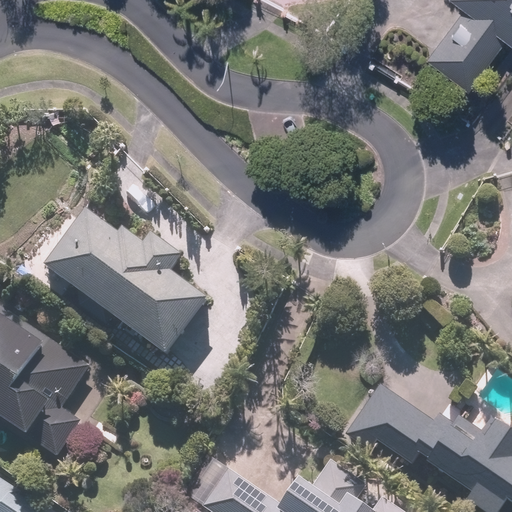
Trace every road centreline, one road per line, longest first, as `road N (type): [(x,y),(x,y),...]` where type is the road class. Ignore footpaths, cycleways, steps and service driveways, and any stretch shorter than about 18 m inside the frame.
road 1 (residential): [(393,205),(373,230),(345,237),(313,226),(273,205),(137,76),(42,31),(1,0)]
road 2 (residential): [(119,0),(231,89),(340,108),(372,122),(393,138),(401,158),(393,205)]
road 3 (unknown): [(387,220),(419,222),(511,128)]
